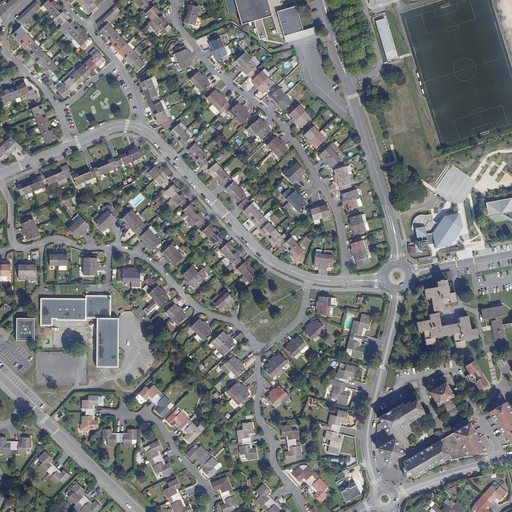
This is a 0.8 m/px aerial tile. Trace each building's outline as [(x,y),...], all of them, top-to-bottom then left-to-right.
[(49,13),(57,5),(54,2),(54,1),(53,0),(49,0),(43,6),(49,13)] [(91,6),(94,3),(95,3),(92,0),(84,0),(80,4),(82,7),(83,6),(87,10),(88,9),(91,6)] [(136,0),(135,2),(141,9),(142,8),(145,10),(150,5),(148,2),(148,1),(147,0),(136,0)] [(234,0),(241,25),(254,21),(260,39),(267,38),(262,19),(272,15),(277,34),(283,33),(284,36),(303,31),(296,6),(282,10),(281,6),(284,5),(283,2),(280,3),(279,0),(234,0)] [(58,5),(57,5),(49,13),(55,19),(63,12),(60,8),(61,7),(58,5)] [(152,20),(161,13),(158,10),(157,11),(153,7),(152,7),(150,5),(145,10),(147,12),(146,14),(152,20)] [(187,14),(197,17),(200,8),(189,5),(187,9),(189,9),(187,14)] [(67,16),(63,12),(55,19),(61,26),(70,18),(68,15),(67,16)] [(165,21),(166,20),(162,17),(163,15),(161,13),(152,20),(149,24),(157,32),(158,33),(163,29),(164,31),(166,30),(165,29),(164,28),(168,24),(165,21)] [(185,24),(184,27),(191,29),(192,25),(195,26),(197,17),(187,14),(185,19),(183,23),(185,24)] [(24,22),(19,17),(16,20),(22,25),(24,22)] [(73,21),(70,18),(61,26),(67,33),(76,26),(72,22),(73,21)] [(384,18),(375,21),(384,53),(394,50),(384,18)] [(104,27),(102,30),(100,31),(104,35),(103,36),(105,39),(114,31),(108,24),(107,25),(104,27)] [(76,25),(76,26),(67,33),(74,40),(82,33),(78,29),(79,28),(76,25)] [(19,41),(26,34),(20,27),(11,36),(14,38),(16,37),(19,41)] [(120,37),(114,31),(105,39),(108,42),(109,40),(112,44),(120,37)] [(74,40),(67,33),(65,35),(72,42),(74,40)] [(85,36),(82,33),(74,40),(80,47),(89,39),(86,35),(85,36)] [(25,48),(33,41),(26,34),(19,41),(18,42),(21,45),(22,44),(25,48)] [(127,45),(120,37),(112,44),(111,45),(114,48),(116,48),(119,51),(127,45)] [(210,53),(224,47),(221,38),(208,43),(210,48),(209,49),(210,53)] [(78,51),(82,48),(84,50),(90,43),(87,40),(78,50),(78,51)] [(31,54),(38,47),(34,42),(33,41),(25,48),(24,49),(27,52),(28,51),(31,54)] [(133,51),(127,45),(119,51),(123,55),(121,56),(124,59),(126,58),(133,51)] [(178,60),(179,62),(192,56),(191,53),(190,53),(188,49),(185,50),(184,46),(174,50),(176,54),(172,56),(175,61),(178,60)] [(45,54),(38,47),(31,54),(35,59),(34,60),(36,62),(45,54)] [(227,55),(224,47),(210,53),(211,56),(213,55),(215,60),(227,55)] [(139,58),(133,51),(126,58),(129,62),(128,63),(130,66),(132,65),(139,58)] [(90,58),(97,66),(101,62),(102,63),(105,60),(97,52),(90,58)] [(236,67),(239,70),(250,60),(244,53),(234,62),(238,66),(236,67)] [(51,61),(45,54),(36,62),(38,65),(39,64),(43,68),(51,61)] [(192,56),(179,62),(183,70),(195,65),(192,60),(194,59),(192,56)] [(84,64),(91,72),(95,68),(96,70),(98,67),(97,66),(90,58),(84,64)] [(145,64),(139,58),(132,65),(135,68),(134,70),(136,72),(145,64)] [(250,60),(239,70),(241,73),(243,71),(246,75),(249,77),(256,71),(254,68),(255,66),(250,60)] [(57,68),(51,61),(43,68),(47,72),(46,73),(48,76),(57,68)] [(77,71),(85,80),(88,77),(87,76),(91,72),(84,64),(77,71)] [(253,85),(255,88),(267,77),(270,74),(264,68),(261,71),(258,73),(256,71),(249,77),(251,80),(254,84),(253,85)] [(70,77),(77,85),(81,81),(82,82),(85,80),(77,71),(70,77)] [(197,85),(207,76),(205,73),(203,75),(200,71),(191,79),(197,85)] [(63,83),(70,77),(67,74),(61,80),(63,83)] [(141,87),(143,91),(154,87),(151,78),(146,80),(145,76),(138,79),(140,83),(141,82),(143,87),(141,87)] [(209,79),(207,76),(197,85),(202,92),(212,84),(208,80),(209,79)] [(63,83),(71,91),(71,92),(74,89),(73,88),(77,85),(70,77),(63,83)] [(267,77),(255,88),(258,91),(259,89),(263,93),(273,84),(267,77)] [(21,85),(16,87),(20,96),(29,92),(25,82),(21,84),(21,85)] [(66,95),(71,91),(63,83),(56,89),(64,98),(67,96),(66,95)] [(20,96),(16,87),(16,86),(12,87),(13,89),(8,91),(12,99),(13,98),(15,103),(22,101),(20,96)] [(154,87),(143,91),(144,94),(145,94),(147,99),(146,99),(148,104),(155,101),(153,97),(157,95),(154,87)] [(12,99),(8,91),(7,89),(4,91),(4,92),(0,93),(0,96),(3,103),(12,99)] [(271,103),(274,106),(285,95),(279,89),(269,98),(272,102),(271,103)] [(221,92),(219,93),(216,90),(208,98),(213,104),(223,95),(221,92)] [(226,97),(223,95),(213,104),(222,114),(231,105),(225,99),(226,97)] [(285,95),(274,106),(276,108),(277,107),(281,111),(291,102),(285,95)] [(263,100),(268,106),(271,103),(267,97),(263,100)] [(155,101),(148,104),(149,107),(151,107),(153,111),(151,112),(153,116),(154,115),(164,111),(161,103),(156,105),(155,101)] [(236,117),(246,108),(244,105),(243,106),(239,103),(230,111),(236,117)] [(35,117),(45,113),(43,109),(44,108),(42,105),(32,109),(35,117)] [(291,119),(293,122),(304,111),(299,105),(288,114),(292,118),(291,119)] [(249,111),(246,108),(236,117),(242,124),(251,116),(248,112),(249,111)] [(164,111),(154,115),(156,120),(155,121),(157,124),(161,122),(162,126),(169,123),(164,111)] [(304,111),(293,122),(295,125),(297,123),(300,127),(310,118),(304,111)] [(46,117),(45,113),(35,117),(38,126),(49,121),(47,117),(46,117)] [(263,121),(260,117),(250,126),(256,133),(267,123),(265,120),(263,121)] [(51,125),(49,121),(38,126),(42,135),(51,131),(49,125),(51,125)] [(173,137),(176,140),(184,132),(183,130),(185,128),(180,122),(170,132),(173,136),(173,137)] [(267,123),(256,133),(263,140),(272,130),(268,126),(270,125),(267,123)] [(305,139),(308,142),(319,132),(313,126),(303,135),(306,138),(305,139)] [(51,131),(42,135),(45,143),(56,139),(55,135),(53,135),(51,131)] [(184,132),(176,140),(179,143),(179,142),(183,146),(182,146),(185,149),(190,144),(187,141),(191,138),(184,132)] [(319,132),(308,142),(310,145),(311,144),(315,148),(324,139),(324,138),(319,132)] [(272,152),(283,142),(281,139),(280,140),(277,137),(267,145),(272,152)] [(2,146),(10,154),(13,152),(12,151),(16,147),(20,151),(23,149),(17,143),(15,146),(9,139),(2,146)] [(286,145),(283,142),(272,152),(278,158),(288,150),(285,146),(286,145)] [(190,144),(185,149),(188,152),(188,151),(192,154),(191,155),(194,158),(202,150),(196,143),(193,146),(190,144)] [(328,146),(334,153),(337,150),(331,144),(328,146)] [(0,160),(1,159),(2,160),(6,156),(7,157),(10,154),(2,146),(0,148),(0,160)] [(324,162),(334,153),(328,146),(319,155),(322,158),(321,160),(324,162)] [(128,152),(132,162),(141,158),(141,157),(144,155),(141,149),(138,150),(136,147),(133,149),(133,150),(128,152)] [(208,156),(202,150),(194,158),(196,161),(197,160),(201,164),(200,165),(203,167),(208,162),(205,159),(208,156)] [(116,159),(119,166),(123,164),(124,165),(132,162),(128,152),(128,151),(124,152),(125,153),(119,155),(120,157),(116,159)] [(340,159),(334,153),(324,162),(326,165),(328,164),(331,168),(340,159)] [(104,161),(108,172),(117,168),(116,167),(119,166),(116,159),(113,160),(113,159),(108,161),(107,159),(104,161)] [(93,169),(96,176),(100,175),(100,176),(108,172),(104,161),(100,162),(101,164),(96,166),(97,168),(93,169)] [(215,177),(224,169),(217,162),(209,169),(213,173),(212,174),(215,177)] [(290,168),(300,179),(302,177),(301,175),(305,172),(296,162),(290,168)] [(146,175),(148,173),(154,180),(163,172),(160,169),(159,170),(155,166),(154,167),(152,164),(143,172),(146,175)] [(64,166),(68,177),(72,176),(67,165),(64,166)] [(52,171),(57,182),(58,185),(66,182),(64,179),(68,177),(64,166),(60,168),(61,169),(56,171),(56,170),(52,171)] [(333,175),(334,178),(348,174),(351,173),(349,166),(345,167),(345,166),(333,170),(335,175),(333,175)] [(297,182),(300,179),(290,168),(283,174),(292,184),(296,180),(297,182)] [(80,171),(85,182),(93,178),(93,177),(96,176),(93,169),(90,170),(89,169),(84,171),(83,170),(80,171)] [(221,183),(224,186),(230,181),(227,178),(230,175),(224,169),(215,177),(218,180),(219,179),(223,182),(221,183)] [(501,186),(501,169),(471,169),(471,178),(491,178),(491,186),(501,186)] [(44,174),(40,176),(43,183),(47,182),(49,186),(57,182),(52,171),(49,172),(49,174),(45,176),(44,174)] [(77,174),(72,176),(76,185),(85,182),(80,171),(77,172),(77,174)] [(165,175),(163,172),(154,180),(160,187),(162,186),(164,188),(169,183),(167,180),(168,180),(164,175),(165,175)] [(348,174),(334,178),(335,182),(337,181),(338,186),(339,186),(340,190),(351,187),(350,183),(348,174)] [(32,180),(29,181),(33,192),(41,189),(40,185),(43,183),(40,176),(37,178),(37,179),(33,181),(32,180)] [(230,192),(233,195),(242,187),(235,180),(232,183),(230,181),(224,186),(227,189),(228,188),(231,192),(230,192)] [(33,192),(29,181),(25,182),(25,184),(21,186),(20,184),(17,186),(20,193),(23,192),(25,196),(33,192)] [(172,186),(169,183),(164,188),(166,191),(165,192),(171,199),(180,190),(177,188),(177,189),(173,185),(172,186)] [(242,187),(233,195),(235,198),(237,197),(240,200),(248,193),(242,187)] [(295,191),(293,193),(289,188),(282,195),(288,202),(282,208),(285,211),(292,206),(302,197),(299,194),(298,195),(295,191)] [(356,189),(341,194),(342,199),(341,199),(342,203),(355,199),(358,198),(356,189)] [(183,193),(180,190),(171,199),(178,206),(179,204),(182,207),(187,202),(185,199),(185,198),(182,194),(183,193)] [(292,206),(297,212),(306,204),(303,200),(304,199),(302,197),(292,206)] [(511,197),(486,203),(489,215),(511,211),(511,197)] [(358,207),(355,199),(342,203),(343,206),(345,206),(346,210),(358,207)] [(189,205),(187,202),(182,207),(184,210),(183,211),(185,213),(182,216),(182,217),(185,220),(186,220),(189,218),(197,210),(195,207),(194,208),(191,204),(189,205)] [(248,202),(242,207),(245,210),(246,209),(250,213),(249,214),(251,217),(260,208),(254,202),(250,205),(248,202)] [(317,204),(322,219),(330,216),(326,203),(321,205),(320,203),(317,204)] [(309,209),(313,221),(322,219),(317,204),(313,206),(314,207),(309,209)] [(260,208),(251,217),(254,219),(255,219),(258,222),(258,223),(260,226),(266,221),(263,218),(266,215),(260,208)] [(425,227),(417,229),(418,238),(423,236),(424,241),(419,242),(420,251),(429,250),(429,245),(435,244),(436,249),(451,247),(464,224),(461,209),(447,212),(440,224),(434,220),(433,215),(428,216),(429,221),(425,227)] [(200,213),(197,210),(189,218),(196,225),(197,224),(199,226),(205,221),(202,219),(203,217),(200,213)] [(108,211),(101,216),(111,227),(114,225),(113,223),(116,220),(108,211)] [(126,227),(137,217),(131,211),(121,219),(125,223),(124,224),(126,227)] [(349,223),(349,226),(363,222),(360,214),(349,218),(350,222),(349,223)] [(136,235),(146,227),(141,221),(143,219),(140,215),(137,217),(126,227),(129,230),(130,229),(136,235)] [(103,232),(107,228),(108,230),(111,227),(101,216),(95,222),(103,232)] [(74,223),(84,235),(87,232),(86,231),(90,227),(81,217),(74,223)] [(23,229),(21,230),(23,233),(36,228),(33,220),(21,225),(23,229)] [(266,221),(260,226),(263,229),(264,228),(267,231),(267,232),(269,235),(278,227),(272,220),(268,223),(266,221)] [(363,222),(349,226),(350,230),(352,229),(354,234),(366,231),(365,230),(363,223),(363,222)] [(81,237),(84,235),(74,223),(68,229),(76,239),(80,236),(81,237)] [(208,238),(217,230),(214,227),(213,228),(210,225),(202,232),(208,238)] [(139,238),(148,229),(146,227),(136,235),(139,238)] [(143,246),(154,236),(157,233),(151,227),(148,229),(139,238),(142,241),(141,243),(143,246)] [(278,227),(269,235),(272,238),(273,237),(277,241),(278,239),(281,242),(286,236),(284,234),(284,233),(278,227)] [(34,241),(41,238),(36,228),(23,233),(24,237),(26,236),(28,241),(33,239),(34,241)] [(218,247),(224,241),(222,239),(222,238),(219,234),(219,233),(217,230),(208,238),(215,245),(216,244),(218,247)] [(286,236),(281,242),(283,244),(286,241),(290,245),(289,246),(292,249),(293,248),(301,241),(294,234),(289,239),(286,236)] [(184,244),(186,242),(180,235),(177,237),(184,244)] [(160,242),(154,236),(143,246),(145,248),(147,247),(150,251),(160,242)] [(361,236),(350,239),(351,243),(350,243),(352,248),(350,248),(351,252),(364,248),(364,247),(367,246),(365,239),(362,240),(362,239),(361,236)] [(226,257),(234,250),(234,249),(232,247),(231,247),(227,243),(226,244),(224,241),(218,247),(221,249),(219,250),(226,257)] [(301,241),(293,248),(296,251),(295,253),(298,256),(300,255),(302,257),(308,252),(305,249),(307,248),(301,241)] [(164,258),(166,261),(177,251),(171,245),(162,253),(165,257),(164,258)] [(364,249),(364,248),(351,252),(352,255),(354,255),(357,266),(369,262),(367,256),(369,256),(367,248),(364,249)] [(323,268),(324,254),(321,254),(321,250),(316,249),(314,266),(319,266),(319,268),(323,268)] [(232,269),(241,261),(239,258),(240,257),(236,253),(237,252),(234,250),(226,257),(232,264),(227,269),(229,272),(232,269)] [(50,266),(59,266),(59,251),(55,251),(55,252),(50,252),(50,266)] [(59,251),(59,266),(67,266),(67,252),(62,252),(62,251),(59,251)] [(177,251),(166,261),(169,264),(170,263),(173,266),(183,258),(177,251)] [(324,251),(324,254),(323,268),(327,269),(327,267),(332,268),(332,265),(336,266),(337,256),(333,256),(333,252),(324,251)] [(83,258),(83,267),(98,268),(98,264),(96,264),(96,259),(83,258)] [(19,279),(20,280),(27,280),(27,276),(27,261),(23,261),(23,263),(18,263),(18,276),(19,276),(19,279)] [(31,261),(27,261),(27,276),(30,276),(36,276),(36,263),(31,263),(31,261)] [(243,277),(252,268),(250,266),(248,266),(245,263),(244,264),(241,261),(232,269),(235,272),(237,270),(243,277)] [(6,262),(2,262),(2,276),(11,276),(11,263),(6,263),(6,262)] [(98,268),(83,267),(83,276),(96,276),(96,271),(97,271),(98,268)] [(122,281),(131,281),(131,267),(127,267),(127,269),(122,269),(122,281)] [(131,281),(131,286),(140,286),(140,275),(144,275),(144,270),(140,270),(140,269),(135,269),(135,267),(131,267),(131,281)] [(184,280),(187,283),(197,273),(192,267),(182,276),(185,280),(184,280)] [(256,277),(258,279),(263,275),(264,274),(262,272),(257,276),(254,272),(254,271),(252,268),(243,277),(249,284),(256,277)] [(197,273),(187,283),(189,286),(191,285),(194,288),(203,280),(197,273)] [(145,290),(155,283),(150,277),(144,281),(147,285),(143,288),(145,290)] [(447,280),(438,282),(438,287),(425,289),(427,298),(432,298),(435,311),(444,310),(443,305),(457,302),(455,293),(450,294),(447,280)] [(148,294),(154,300),(164,291),(162,288),(160,289),(157,286),(148,294)] [(218,296),(230,308),(232,306),(231,305),(235,301),(225,290),(218,296)] [(167,294),(164,291),(154,300),(146,308),(149,312),(157,304),(160,307),(169,298),(166,295),(167,294)] [(194,297),(199,302),(202,299),(198,294),(194,297)] [(227,310),(230,308),(218,296),(217,295),(211,301),(222,313),(226,310),(227,310)] [(86,299),(85,318),(97,319),(110,319),(111,296),(86,296),(86,299)] [(334,308),(334,304),(335,299),(318,297),(318,302),(316,302),(316,305),(329,307),(334,308)] [(85,320),(85,318),(86,299),(55,299),(41,299),(40,325),(52,325),(52,319),(56,319),(57,321),(85,320)] [(165,313),(171,319),(181,310),(178,307),(177,308),(174,305),(165,313)] [(328,316),(329,307),(316,305),(315,309),(317,309),(317,314),(328,316)] [(503,306),(482,310),(484,320),(496,317),(497,320),(492,321),(496,342),(505,341),(503,328),(511,326),(511,323),(502,324),(501,319),(500,319),(500,317),(505,316),(503,306)] [(181,310),(171,319),(177,326),(186,318),(183,314),(183,312),(181,310)] [(449,335),(447,326),(442,327),(439,313),(430,314),(431,320),(417,323),(419,332),(424,331),(427,345),(436,343),(435,338),(449,335)] [(460,323),(447,326),(449,335),(454,334),(457,347),(466,346),(465,341),(478,338),(477,329),(471,329),(469,316),(460,318),(460,323)] [(354,321),(350,336),(362,339),(363,335),(361,335),(363,327),(365,327),(369,328),(371,320),(361,318),(360,322),(354,321)] [(34,319),(16,319),(16,341),(34,341),(34,325),(34,319)] [(110,319),(97,319),(96,367),(112,367),(118,367),(118,319),(110,319)] [(311,321),(308,324),(318,334),(324,329),(316,319),(312,323),(311,321)] [(190,328),(196,335),(207,325),(204,322),(203,324),(199,320),(190,328)] [(318,334),(308,324),(305,326),(307,328),(303,331),(311,340),(318,334)] [(207,325),(196,335),(202,341),(211,333),(208,329),(209,328),(207,325)] [(217,349),(230,337),(228,334),(227,335),(223,332),(211,343),(217,349)] [(292,338),(289,341),(299,352),(302,349),(305,346),(306,346),(297,336),(293,340),(292,338)] [(362,339),(350,336),(347,348),(348,348),(347,351),(348,352),(349,353),(350,354),(351,354),(352,355),(361,357),(364,348),(360,347),(358,347),(359,343),(361,343),(362,339)] [(230,337),(217,349),(223,356),(235,345),(232,341),(233,340),(230,337)] [(327,342),(331,347),(335,343),(331,338),(327,342)] [(299,352),(289,341),(287,343),(288,345),(284,348),(292,357),(299,352)] [(237,360),(231,353),(226,358),(228,361),(221,367),(227,374),(230,370),(240,361),(238,359),(237,360)] [(274,355),(271,358),(281,368),(287,363),(278,353),(275,356),(274,355)] [(281,368),(271,358),(268,360),(270,361),(266,365),(268,368),(274,374),(281,368)] [(236,377),(245,369),(241,365),(243,364),(240,361),(230,370),(236,377)] [(474,361),(465,367),(470,375),(469,375),(472,381),(473,381),(474,382),(479,390),(488,385),(483,375),(481,376),(479,372),(480,371),(474,361)] [(347,375),(349,375),(353,376),(356,366),(346,364),(344,369),(339,368),(336,377),(340,377),(339,381),(347,383),(348,379),(346,379),(347,375)] [(274,374),(268,368),(265,371),(271,377),(274,374)] [(284,372),(281,368),(274,374),(277,378),(284,372)] [(238,381),(229,390),(235,396),(245,387),(243,384),(242,385),(238,381)] [(347,383),(339,381),(338,384),(335,384),(333,392),(338,394),(337,399),(347,402),(350,392),(345,391),(344,390),(345,387),(346,387),(347,383)] [(454,397),(446,383),(430,392),(438,406),(454,397)] [(144,400),(147,397),(149,396),(152,399),(150,400),(153,402),(162,394),(153,385),(148,389),(146,386),(139,393),(144,400)] [(274,387),(271,390),(280,400),(283,398),(286,395),(287,394),(278,385),(275,389),(274,387)] [(245,387),(235,396),(232,399),(238,405),(242,402),(246,405),(251,400),(248,397),(250,395),(246,391),(247,390),(245,387)] [(280,400),(271,390),(268,392),(269,393),(265,397),(273,406),(280,400)] [(144,400),(139,393),(135,397),(135,399),(139,403),(141,403),(144,400)] [(173,406),(162,394),(153,402),(156,405),(157,404),(160,407),(159,408),(156,411),(162,417),(173,406)] [(85,409),(85,413),(94,413),(94,409),(92,409),(92,405),(94,405),(98,405),(98,397),(88,396),(88,401),(82,401),(82,409),(85,409)] [(388,435),(425,414),(417,400),(405,407),(403,404),(378,418),(388,435)] [(511,445),(511,412),(506,402),(489,412),(509,447),(511,445)] [(339,421),(342,421),(345,422),(348,412),(338,410),(336,416),(331,414),(329,423),(332,423),(331,427),(339,429),(340,426),(338,425),(339,421)] [(172,426),(174,424),(176,422),(179,425),(177,427),(180,429),(188,421),(180,412),(179,413),(176,416),(173,413),(166,420),(172,426)] [(94,413),(85,413),(85,417),(82,417),(82,425),(88,425),(88,429),(98,430),(98,421),(94,421),(92,421),(92,417),(94,417),(94,413)] [(201,433),(188,421),(180,429),(183,432),(184,431),(187,434),(186,435),(184,438),(190,444),(201,433)] [(242,439),(242,442),(251,441),(250,437),(248,437),(248,433),(250,433),(254,432),(252,422),(242,424),(243,429),(237,430),(238,439),(242,439)] [(404,462),(406,466),(412,475),(414,479),(448,459),(449,461),(486,452),(470,424),(404,462)] [(282,436),(286,436),(288,435),(289,439),(287,439),(287,443),(296,442),(295,438),(299,438),(298,430),(292,430),(290,425),(281,426),(282,436)] [(339,429),(331,427),(330,430),(327,430),(325,438),(330,439),(329,445),(339,448),(341,438),(338,437),(335,436),(336,432),(339,433),(339,429)] [(112,435),(112,433),(112,430),(103,430),(103,440),(107,440),(107,446),(116,446),(116,442),(120,442),(120,434),(116,433),(116,435),(112,435)] [(120,434),(120,442),(123,442),(124,446),(132,446),(132,440),(136,440),(136,430),(127,430),(127,434),(127,436),(124,436),(123,434),(120,434)] [(14,441),(10,441),(10,444),(6,444),(6,441),(6,437),(0,437),(0,447),(1,448),(1,453),(10,453),(10,450),(13,450),(14,441)] [(14,441),(13,450),(17,450),(17,454),(26,454),(26,448),(30,448),(30,438),(22,438),(22,442),(22,444),(17,444),(17,442),(14,441)] [(387,465),(404,454),(395,438),(378,449),(387,465)] [(162,458),(160,455),(158,456),(156,452),(158,451),(162,449),(158,441),(149,445),(151,450),(146,452),(149,460),(152,459),(153,462),(162,458)] [(256,448),(252,449),(250,449),(249,445),(251,445),(251,441),(242,442),(243,446),(239,446),(241,455),(247,454),(247,460),(257,458),(256,448)] [(299,441),(296,442),(287,443),(288,446),(290,446),(290,451),(288,451),(285,452),(286,462),(296,460),(295,458),(301,457),(299,441)] [(192,460),(195,458),(196,456),(199,459),(198,461),(200,464),(207,457),(204,454),(206,452),(200,446),(196,450),(193,447),(186,455),(192,460)] [(46,471),(49,473),(55,467),(52,464),(51,466),(48,463),(49,462),(52,459),(45,451),(38,459),(42,463),(38,467),(44,473),(46,471)] [(210,459),(207,457),(200,464),(203,466),(205,465),(207,468),(206,469),(203,472),(210,478),(217,471),(214,467),(218,463),(212,457),(210,459)] [(163,461),(162,458),(153,462),(155,465),(152,466),(156,474),(162,472),(163,476),(173,471),(169,463),(165,465),(163,466),(161,462),(163,461)] [(314,478),(316,475),(307,466),(305,466),(303,466),(301,466),(299,468),(292,474),(295,477),(299,482),(302,479),(303,477),(306,480),(305,482),(307,484),(314,478)] [(412,475),(406,466),(403,468),(406,478),(412,475)] [(51,476),(49,479),(55,484),(60,480),(63,483),(70,476),(64,470),(61,473),(59,474),(56,471),(58,470),(55,467),(49,473),(51,476)] [(336,474),(339,479),(345,476),(343,471),(336,474)] [(316,480),(314,478),(307,484),(310,486),(311,485),(317,491),(316,493),(313,495),(319,501),(326,494),(323,491),(327,486),(319,478),(316,480)] [(174,490),(177,489),(180,487),(177,479),(168,484),(169,488),(164,490),(167,498),(171,497),(172,500),(180,496),(178,493),(176,494),(174,490)] [(221,497),(230,494),(229,490),(231,489),(229,481),(223,483),(221,479),(212,483),(215,491),(218,490),(220,489),(221,493),(220,494),(221,497)] [(78,502),(80,504),(86,498),(84,495),(83,497),(80,494),(81,493),(83,490),(76,483),(69,490),(73,494),(69,498),(75,504),(78,502)] [(256,500),(264,508),(273,500),(271,497),(269,498),(266,495),(268,495),(270,491),(263,484),(255,492),(260,496),(256,500)] [(350,500),(349,498),(360,493),(356,485),(349,488),(349,487),(344,489),(345,489),(340,492),(345,503),(350,500)] [(456,485),(451,488),(454,494),(459,491),(456,485)] [(488,495),(485,498),(492,504),(495,501),(493,500),(496,497),(497,498),(500,501),(507,493),(500,486),(496,491),(491,487),(485,493),(488,495)] [(231,497),(230,494),(221,497),(223,501),(225,500),(226,504),(224,505),(221,506),(223,511),(227,511),(233,510),(232,506),(237,504),(234,496),(231,497)] [(180,496),(172,500),(174,503),(171,505),(174,511),(192,511),(189,505),(185,507),(183,508),(179,501),(181,500),(180,496)] [(86,498),(80,504),(83,507),(81,509),(83,511),(90,511),(91,511),(92,511),(96,511),(101,507),(95,501),(92,504),(91,505),(88,503),(89,501),(86,498)] [(487,511),(486,510),(485,509),(488,505),(489,507),(492,504),(485,498),(483,501),(480,499),(475,505),(479,509),(475,511),(487,511)] [(284,505),(282,508),(281,509),(275,504),(276,502),(273,500),(264,508),(268,511),(290,511),(291,511),(284,505)] [(435,504),(432,507),(436,511),(462,511),(450,500),(440,510),(435,504)]
